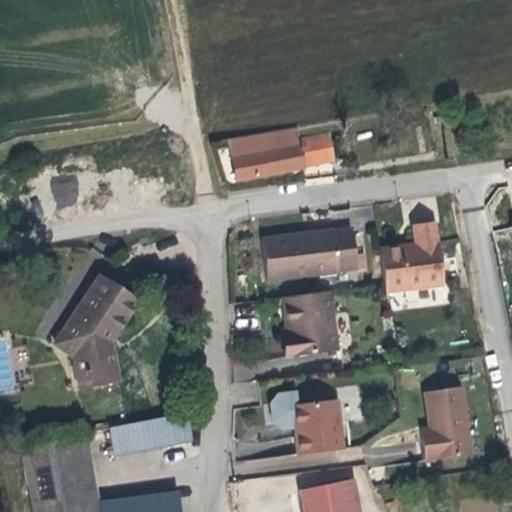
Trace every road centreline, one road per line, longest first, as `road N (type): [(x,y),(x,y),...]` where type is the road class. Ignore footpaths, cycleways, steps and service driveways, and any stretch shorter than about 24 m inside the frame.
road 1 (residential): [(210,217),(221,349),(219,480),(210,511)]
road 2 (residential): [(210,217),(467,175)]
road 3 (track): [(210,217),(172,0)]
road 4 (residential): [(467,175),(511,388)]
road 5 (residential): [(0,245),(210,217)]
